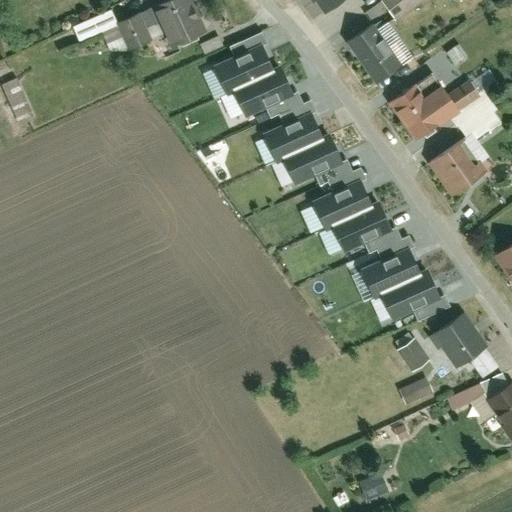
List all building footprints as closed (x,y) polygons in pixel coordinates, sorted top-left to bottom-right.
[(166,0),(150,8),(170,50),(205,33),(188,0),(166,0)] [(318,0),(328,12),(343,0),(318,0)] [(382,0),(379,2),(394,21),(422,0),(382,0)] [(110,9),(71,27),(78,42),(117,25),(110,9)] [(128,52),(151,41),(138,15),(115,26),(128,52)] [(375,85),(402,65),(371,23),(344,43),(375,85)] [(217,36),(198,45),(203,55),(221,46),(217,36)] [(234,89),(273,72),(261,46),(215,67),(227,93),(234,89)] [(291,94),(280,69),(273,72),(234,89),(245,114),(291,94)] [(446,96),(457,111),(479,96),(468,80),(446,96)] [(388,105),(414,142),(457,111),(446,96),(439,86),(421,99),(412,87),(388,105)] [(486,94),(450,119),(463,137),(498,111),(486,94)] [(284,157),(322,139),(311,114),(265,134),(277,160),(284,157)] [(341,161),(329,136),(322,139),(284,157),(295,182),(341,161)] [(451,198),(488,171),(464,139),(428,165),(451,198)] [(333,225),(371,207),(360,182),(314,202),(326,228),(333,225)] [(390,229),(378,204),(371,207),(333,225),(344,250),(390,229)] [(511,284),(511,244),(493,258),(511,284)] [(381,292),(419,275),(408,249),(362,270),(374,296),(381,292)] [(438,297),(426,272),(419,275),(381,292),(392,317),(438,297)] [(484,349),(470,329),(474,327),(463,313),(428,339),(438,353),(442,350),(456,370),(484,349)] [(411,373),(428,360),(413,339),(396,352),(411,373)] [(475,372),(454,381),(459,391),(479,382),(475,372)] [(501,373),(479,383),(485,396),(488,400),(507,386),(501,373)] [(425,379),(406,389),(413,402),(432,393),(425,379)] [(511,383),(486,402),(504,427),(500,429),(511,445),(511,383)] [(479,385),(446,399),(452,411),(484,396),(479,385)] [(403,425),(392,431),(398,441),(409,435),(403,425)] [(378,473),(358,483),(366,500),(386,490),(378,473)] [(343,492),(330,499),(335,508),(348,502),(343,492)]
